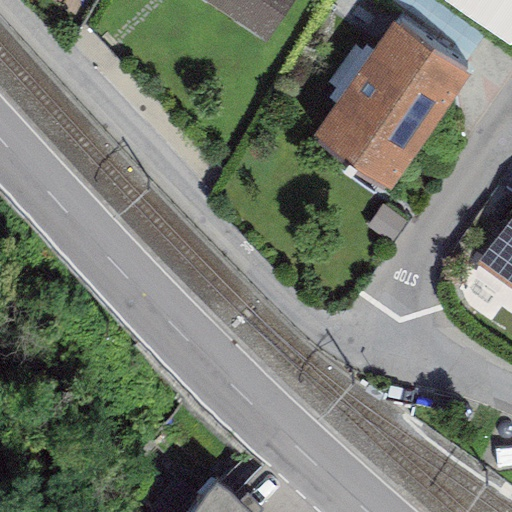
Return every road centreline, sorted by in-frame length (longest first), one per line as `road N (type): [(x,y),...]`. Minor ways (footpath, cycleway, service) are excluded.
road 1 (secondary): [(0,127),(372,511)]
road 2 (residential): [(375,331),(336,330),(304,312),(10,0)]
road 3 (residential): [(511,124),(375,331)]
road 4 (residential): [(375,331),(511,393)]
